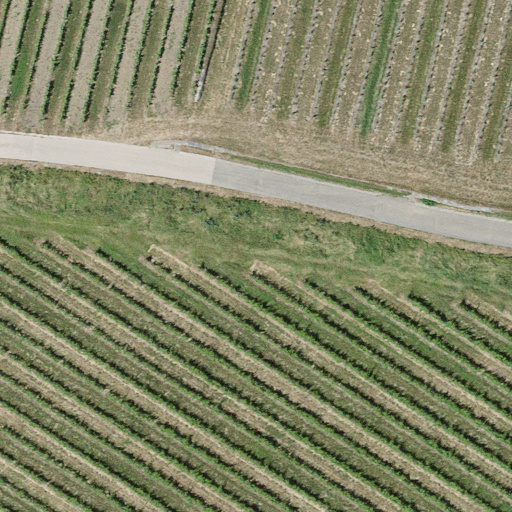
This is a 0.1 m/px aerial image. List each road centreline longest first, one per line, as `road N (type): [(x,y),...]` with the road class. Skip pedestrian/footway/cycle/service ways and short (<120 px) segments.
road 1 (residential): [(0,158),(111,161),(511,230)]
road 2 (track): [(251,0),(237,55),(111,161)]
